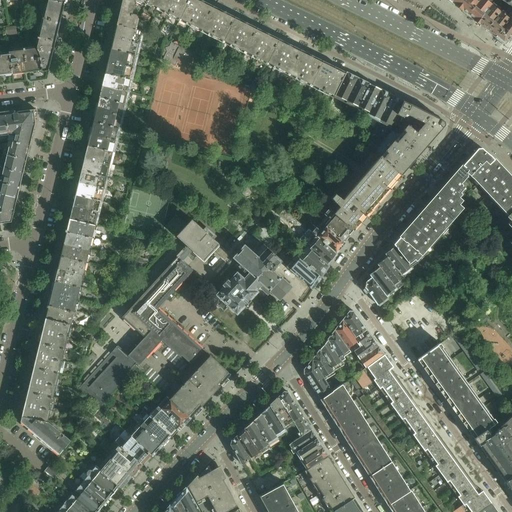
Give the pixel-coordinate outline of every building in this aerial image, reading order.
[(65,3),(50,0),(48,0),(49,0),(44,20),(60,24),(65,3)] [(134,2),(126,0),(121,0),(116,23),(117,24),(117,26),(136,31),(138,20),(136,20),(137,17),(136,15),(131,14),(134,2)] [(175,0),(161,0),(158,8),(169,13),(175,0)] [(189,0),(175,0),(169,13),(181,19),(189,0)] [(203,1),(201,0),(189,0),(181,19),(191,24),(203,1)] [(467,14),(478,0),(463,0),(458,7),(467,14)] [(485,0),(478,0),(467,14),(476,22),(490,4),(485,0)] [(511,7),(501,0),(493,0),(490,4),(499,12),(508,19),(506,23),(511,27),(511,7)] [(214,6),(203,1),(191,24),(202,29),(214,6)] [(490,4),(476,22),(486,30),(499,12),(490,4)] [(224,11),(214,6),(202,29),(213,35),(224,11)] [(236,17),(224,11),(213,35),(224,41),(236,17)] [(508,19),(499,12),(486,30),(503,43),(507,43),(511,35),(511,27),(506,23),(508,19)] [(246,22),(236,17),(224,41),(235,46),(246,22)] [(60,24),(44,20),(39,39),(55,42),(60,24)] [(257,28),(246,22),(235,46),(245,51),(257,28)] [(136,31),(117,26),(115,31),(114,36),(136,42),(137,42),(138,37),(139,31),(136,31)] [(268,33),(257,28),(245,51),(256,57),(268,33)] [(279,39),(268,33),(256,57),(267,62),(279,39)] [(137,53),(139,43),(139,42),(137,42),(136,42),(114,36),(112,44),(111,51),(108,61),(134,67),(137,53)] [(48,70),(55,42),(39,39),(37,49),(42,70),(43,71),(48,70)] [(290,44),(279,39),(267,62),(278,67),(290,44)] [(199,59),(200,56),(172,42),(170,47),(166,48),(167,52),(164,59),(164,61),(170,64),(172,63),(176,65),(178,62),(186,66),(190,65),(194,57),(199,59)] [(301,50),(290,44),(278,67),(289,73),(301,50)] [(42,70),(37,49),(23,50),(26,72),(42,70)] [(23,50),(9,52),(11,74),(26,72),(23,50)] [(311,55),(301,50),(289,73),(300,78),(311,55)] [(9,52),(0,53),(0,75),(5,75),(6,76),(11,75),(11,74),(9,52)] [(322,60),(311,55),(300,78),(310,84),(322,60)] [(333,66),(322,60),(310,84),(315,86),(314,89),(321,92),(322,89),(333,66)] [(134,67),(108,61),(102,85),(128,92),(134,67)] [(345,72),(333,66),(322,89),(333,95),(334,93),(345,72)] [(356,77),(345,72),(334,93),(345,99),(356,77)] [(356,77),(345,99),(344,102),(352,106),(353,103),(357,105),(368,83),(356,77)] [(380,89),(368,83),(357,105),(369,111),(380,89)] [(128,92),(102,85),(96,110),(122,116),(128,92)] [(391,95),(380,89),(369,111),(368,113),(379,119),(391,95)] [(397,114),(403,101),(391,95),(379,119),(378,121),(390,127),(392,123),(397,114)] [(445,125),(444,121),(403,101),(397,114),(392,123),(404,129),(408,125),(408,124),(424,138),(429,143),(445,125)] [(36,109),(5,113),(7,127),(35,123),(35,117),(37,117),(38,113),(36,109)] [(122,116),(96,110),(91,134),(116,140),(122,116)] [(5,113),(0,113),(0,135),(8,135),(7,127),(5,113)] [(35,123),(7,127),(8,135),(14,136),(12,141),(30,146),(35,123)] [(429,143),(424,138),(408,124),(408,125),(404,129),(402,131),(399,135),(420,153),(429,143)] [(116,140),(91,134),(85,158),(110,164),(116,140)] [(420,153),(399,135),(390,145),(411,164),(420,153)] [(30,146),(12,141),(11,147),(7,146),(5,153),(27,158),(30,146)] [(411,164),(390,145),(380,156),(383,158),(401,175),(411,164)] [(478,148),(464,163),(469,169),(467,171),(469,173),(471,175),(474,171),(490,155),(482,148),(478,148)] [(27,158),(5,153),(2,166),(24,172),(27,158)] [(490,155),(474,171),(471,175),(479,184),(500,164),(491,155),(490,155)] [(110,164),(85,158),(79,182),(104,189),(110,164)] [(332,198),(340,207),(334,214),(353,230),(355,229),(389,189),(401,175),(383,158),(345,201),(335,194),(332,198)] [(464,180),(465,178),(468,175),(469,173),(467,171),(469,169),(464,163),(463,162),(445,183),(447,184),(460,196),(467,187),(466,186),(467,185),(466,184),(467,184),(464,180)] [(500,164),(479,184),(487,194),(509,174),(500,164)] [(24,172),(2,166),(0,173),(0,180),(20,186),(24,172)] [(511,177),(509,174),(487,194),(496,204),(511,189),(511,177)] [(20,186),(0,180),(0,192),(1,193),(18,197),(20,186)] [(104,189),(79,182),(73,207),(98,213),(104,189)] [(463,199),(460,196),(447,184),(438,194),(458,213),(463,208),(459,204),(463,199)] [(511,189),(496,204),(505,213),(506,213),(511,207),(511,189)] [(18,197),(1,193),(0,195),(0,219),(1,223),(11,222),(18,197)] [(438,194),(429,204),(450,223),(458,213),(438,194)] [(429,204),(420,214),(441,233),(450,223),(429,204)] [(98,213),(73,207),(67,230),(66,229),(65,231),(67,231),(92,237),(98,213)] [(353,230),(334,214),(330,210),(325,215),(327,217),(322,222),(323,224),(344,242),(347,240),(349,237),(350,234),(352,232),(353,230)] [(420,214),(411,225),(432,244),(441,233),(420,214)] [(177,215),(166,226),(188,246),(192,250),(204,261),(219,244),(192,219),(187,224),(177,215)] [(344,242),(323,224),(318,229),(317,228),(313,233),(317,236),(336,253),(339,250),(338,249),(339,248),(341,248),(344,245),(344,242)] [(411,225),(402,235),(423,254),(432,244),(411,225)] [(92,237),(67,231),(65,231),(62,243),(64,244),(89,250),(92,237)] [(336,253),(317,236),(315,235),(306,245),(312,250),(329,265),(335,258),(333,257),(336,253)] [(423,254),(402,235),(396,241),(415,265),(416,264),(424,255),(423,254)] [(415,265),(396,241),(394,244),(395,246),(396,246),(412,267),(413,269),(422,280),(424,278),(428,275),(419,265),(416,264),(415,265)] [(89,250),(64,244),(62,243),(59,256),(61,256),(86,262),(89,250)] [(243,278),(241,276),(237,273),(235,271),(222,285),(224,287),(217,295),(213,300),(224,311),(229,306),(237,314),(245,306),(246,306),(251,301),(250,300),(258,292),(256,290),(260,286),(268,293),(270,291),(279,299),(291,287),(281,277),(280,278),(272,271),(276,267),(275,266),(281,260),(264,244),(255,253),(259,256),(257,257),(244,245),(233,257),(250,272),(245,279),(245,280),(243,278)] [(79,389),(100,408),(162,340),(180,357),(182,355),(191,363),(203,350),(156,308),(191,270),(182,262),(192,250),(188,246),(177,258),(149,288),(146,285),(126,307),(129,310),(123,317),(142,334),(125,352),(118,346),(111,353),(116,358),(90,386),(86,382),(79,389)] [(412,267),(396,246),(395,246),(385,254),(387,257),(388,257),(400,273),(405,280),(406,279),(405,278),(411,273),(409,271),(413,269),(412,267)] [(329,265),(312,250),(303,261),(321,277),(329,266),(329,265)] [(290,256),(283,263),(287,266),(297,275),(313,289),(321,277),(303,261),(297,255),(293,258),(290,256)] [(86,262),(61,256),(59,256),(56,268),(58,268),(83,275),(86,262)] [(400,273),(388,257),(387,257),(377,264),(380,267),(392,284),(397,290),(405,284),(403,281),(405,280),(400,273)] [(297,275),(287,266),(283,271),(293,280),(297,275)] [(392,284),(380,267),(370,275),(372,278),(387,297),(393,292),(397,290),(392,284)] [(83,275),(58,268),(56,268),(53,280),(55,281),(80,287),(83,275)] [(387,297),(372,278),(366,283),(365,287),(378,304),(383,300),(387,297)] [(80,287),(55,281),(53,280),(50,293),(52,293),(77,299),(80,287)] [(111,289),(120,292),(123,293),(125,287),(112,283),(111,289)] [(77,299),(52,293),(50,293),(48,305),(49,305),(74,311),(77,299)] [(74,311),(49,305),(48,305),(47,307),(48,307),(46,317),(71,324),(74,311)] [(350,311),(344,319),(357,337),(367,330),(354,311),(350,311)] [(46,317),(43,330),(68,336),(71,324),(46,317)] [(344,319),(335,329),(348,348),(359,340),(357,337),(344,319)] [(335,329),(328,339),(342,360),(345,358),(343,354),(350,350),(348,348),(335,329)] [(43,330),(40,342),(65,349),(68,336),(43,330)] [(373,339),(367,330),(357,337),(359,340),(363,345),(373,339)] [(435,384),(475,355),(457,331),(456,332),(418,360),(435,384)] [(328,339),(320,349),(334,371),(344,364),(342,360),(328,339)] [(379,347),(373,339),(363,345),(352,353),(359,361),(379,347)] [(65,349),(40,342),(37,354),(62,361),(65,349)] [(379,347),(359,361),(364,369),(384,354),(379,347)] [(320,349),(312,359),(326,380),(330,377),(328,375),(334,371),(320,349)] [(62,361),(37,354),(34,367),(59,373),(62,361)] [(480,492),(439,435),(391,369),(391,368),(393,367),(384,354),(364,369),(354,376),(363,389),(374,381),(452,489),(464,505),(453,511),(479,511),(492,503),(491,503),(492,503),(483,490),(480,492)] [(210,355),(170,399),(191,418),(192,417),(191,416),(202,404),(203,404),(211,396),(219,388),(218,387),(220,384),(229,375),(230,375),(231,374),(210,355)] [(469,389),(462,380),(465,378),(463,375),(478,364),(480,362),(475,355),(435,384),(463,423),(485,406),(483,403),(480,405),(474,396),(477,394),(472,387),(469,389)] [(326,380),(312,359),(304,369),(304,373),(321,400),(337,389),(332,381),(328,383),(326,380)] [(472,377),(479,372),(498,397),(501,395),(480,366),(470,373),(472,377)] [(59,373),(34,367),(31,379),(57,385),(59,373)] [(360,388),(353,378),(350,380),(357,390),(360,388)] [(57,385),(31,379),(28,391),(54,397),(57,385)] [(327,409),(347,395),(341,386),(337,389),(321,400),(327,409)] [(54,397),(28,391),(25,403),(51,409),(54,397)] [(119,391),(114,399),(125,405),(129,397),(119,391)] [(302,415),(294,401),(288,392),(284,392),(277,398),(293,421),(302,415)] [(333,418),(353,404),(347,395),(327,409),(333,418)] [(191,418),(170,399),(167,396),(157,406),(181,428),(191,418)] [(294,424),(293,421),(277,398),(269,405),(283,427),(285,430),(294,424)] [(51,409),(25,403),(22,414),(48,421),(51,409)] [(353,404),(333,418),(339,427),(358,413),(353,404)] [(283,427),(269,405),(261,413),(277,437),(286,431),(285,430),(283,427)] [(181,428),(157,406),(149,415),(171,436),(177,430),(178,431),(181,428)] [(491,427),(497,422),(494,418),(491,420),(488,416),(491,414),(488,411),(485,406),(463,423),(466,427),(477,442),(479,445),(491,436),(495,432),(493,430),(491,427)] [(100,420),(104,415),(100,411),(95,416),(100,420)] [(277,437),(261,413),(253,421),(269,445),(279,439),(277,437)] [(344,436),(365,422),(359,413),(358,413),(339,427),(344,436)] [(48,421),(22,414),(21,421),(59,454),(71,440),(48,421)] [(171,436),(149,415),(147,414),(142,419),(137,414),(133,419),(140,425),(162,445),(171,436)] [(312,430),(302,415),(293,421),(294,424),(300,432),(297,433),(300,437),(300,438),(312,430)] [(511,416),(495,432),(491,436),(479,445),(511,491),(511,416)] [(270,446),(269,445),(253,421),(245,428),(261,452),(270,446)] [(350,444),(370,430),(365,422),(344,436),(350,444)] [(162,445),(140,425),(135,431),(130,427),(126,432),(130,436),(152,455),(152,456),(162,445)] [(261,452),(245,428),(237,436),(251,459),(252,460),(262,454),(261,452)] [(355,453),(376,438),(371,429),(370,430),(350,444),(355,453)] [(298,452),(318,439),(312,430),(300,438),(300,437),(289,444),(292,449),(290,450),(293,454),(298,452)] [(152,455),(130,436),(126,432),(124,431),(115,442),(119,445),(142,464),(143,465),(152,455)] [(251,459),(237,436),(232,440),(231,444),(242,464),(251,459)] [(392,462),(379,441),(376,438),(355,453),(370,477),(392,462)] [(318,439),(298,452),(303,460),(323,448),(318,439)] [(142,464),(119,445),(115,450),(118,451),(111,459),(131,476),(132,476),(142,464)] [(323,448),(303,460),(308,468),(328,456),(328,455),(323,448)] [(328,456),(308,468),(305,471),(305,472),(307,470),(311,477),(309,478),(318,492),(341,476),(328,456)] [(131,476),(111,459),(109,457),(104,462),(107,463),(101,470),(119,486),(121,488),(131,476)] [(220,466),(217,468),(212,460),(187,486),(188,487),(188,486),(202,511),(225,511),(237,505),(223,480),(227,478),(220,466)] [(410,491),(392,462),(370,477),(388,505),(408,492),(410,491)] [(50,465),(45,471),(54,478),(59,473),(50,465)] [(119,486),(101,470),(96,466),(94,469),(88,475),(93,479),(92,481),(110,496),(111,496),(119,486)] [(110,496),(92,481),(93,479),(88,475),(80,485),(85,489),(84,490),(102,505),(110,496)] [(341,476),(318,492),(326,504),(328,503),(332,510),(330,511),(334,510),(354,497),(341,476)] [(294,502),(293,499),(289,501),(287,495),(290,494),(287,488),(286,488),(283,483),(260,496),(268,511),(285,511),(293,508),(291,504),(294,502)] [(96,511),(102,505),(84,490),(85,489),(80,485),(72,495),(77,499),(76,500),(90,511),(96,511)] [(200,511),(187,487),(181,493),(180,492),(177,495),(178,496),(178,497),(186,511),(200,511)] [(425,511),(419,503),(411,490),(410,491),(408,492),(388,505),(392,511),(425,511)] [(90,511),(76,500),(77,499),(72,495),(71,497),(70,497),(64,504),(69,508),(69,509),(72,511),(90,511)] [(186,511),(178,497),(172,503),(171,501),(168,505),(169,506),(169,507),(171,511),(186,511)] [(363,511),(355,497),(354,497),(334,510),(335,511),(363,511)] [(72,511),(69,509),(69,508),(64,504),(60,500),(56,506),(57,506),(60,509),(58,511),(72,511)] [(492,503),(479,511),(498,511),(492,503)]
